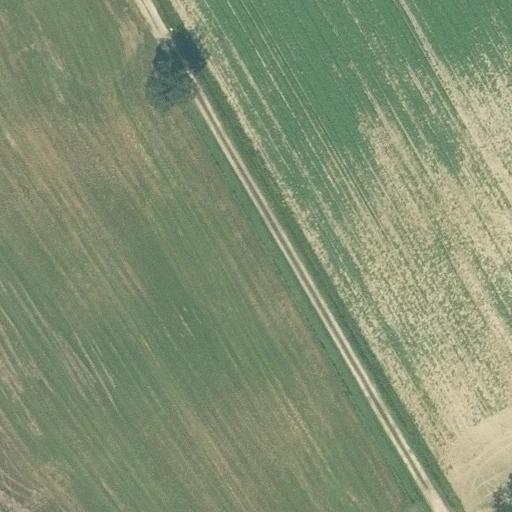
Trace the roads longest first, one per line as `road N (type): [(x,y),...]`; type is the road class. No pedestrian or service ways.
road 1 (track): [(142,0),(448,511)]
road 2 (track): [(0,175),(174,54)]
